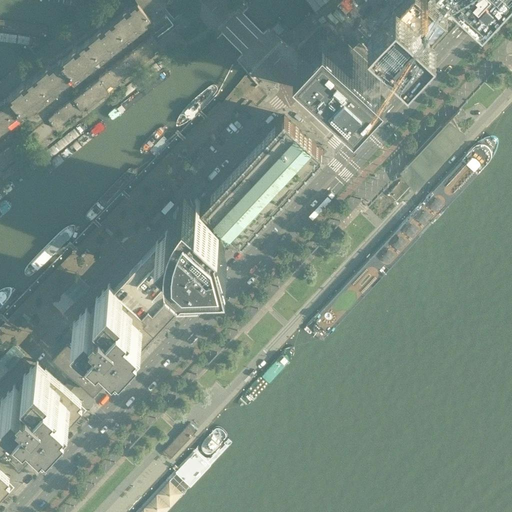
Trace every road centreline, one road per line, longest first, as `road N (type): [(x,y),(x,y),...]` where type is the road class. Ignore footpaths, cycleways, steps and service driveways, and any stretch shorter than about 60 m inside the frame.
road 1 (residential): [(511,88),(225,394),(205,397),(99,511)]
road 2 (primary): [(350,147),(9,511)]
road 3 (primary): [(30,511),(369,149)]
road 4 (residential): [(0,393),(295,85)]
road 5 (primary): [(369,149),(509,0)]
road 6 (primary): [(484,0),(383,109)]
road 7 (residential): [(0,90),(115,0)]
road 8 (residential): [(295,85),(210,0)]
